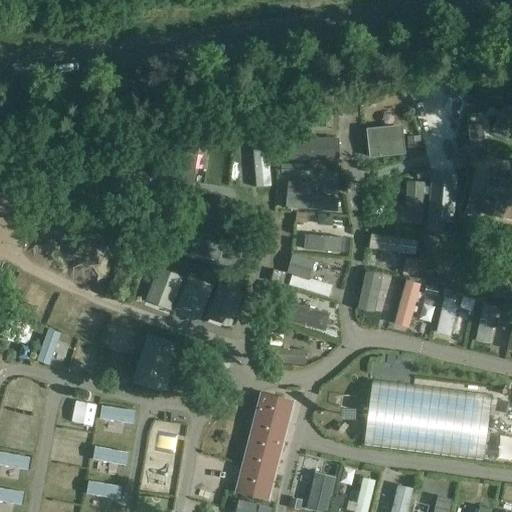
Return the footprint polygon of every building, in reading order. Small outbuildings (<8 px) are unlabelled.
[(483,126),(468,127),(469,142),(484,141),(483,126)] [(401,127),(367,130),(370,158),(404,154),(401,127)] [(419,137),(408,138),(408,148),(419,148),(419,137)] [(264,138),(245,140),(249,193),(268,191),(264,138)] [(339,140),(287,139),(286,160),(339,162),(339,140)] [(461,146),(463,162),(486,159),(485,144),(461,146)] [(153,197),(161,158),(146,156),(146,157),(128,153),(125,170),(143,173),(138,194),(153,197)] [(456,175),(432,174),(428,222),(453,223),(456,175)] [(511,182),(489,177),(479,215),(511,223),(511,182)] [(288,183),(286,208),(337,212),(338,199),(313,197),(314,185),(288,183)] [(392,207),(392,222),(421,223),(422,184),(407,183),(406,207),(392,207)] [(205,203),(191,255),(217,263),(231,210),(205,203)] [(306,215),(296,214),(295,224),(305,225),(306,215)] [(468,229),(455,227),(453,235),(466,238),(468,229)] [(414,257),(416,241),(369,236),(367,251),(414,257)] [(345,239),(305,237),(304,251),(344,253),(345,239)] [(99,251),(60,238),(52,261),(91,274),(99,251)] [(161,241),(158,257),(170,259),(173,243),(161,241)] [(143,245),(142,255),(155,256),(155,245),(143,245)] [(479,249),(478,275),(491,275),(492,250),(479,249)] [(293,258),(287,275),(292,277),(289,286),(328,297),(331,287),(307,281),(313,264),(293,258)] [(416,261),(406,259),(402,275),(414,277),(416,261)] [(286,275),(276,272),(273,283),(283,286),(286,275)] [(356,310),(373,315),(382,278),(365,274),(356,310)] [(394,325),(409,328),(420,285),(405,282),(394,325)] [(504,287),(495,286),(493,298),(506,301),(508,292),(504,287)] [(438,289),(426,287),(424,294),(436,297),(438,289)] [(444,290),(442,297),(456,300),(457,293),(444,290)] [(445,298),(436,334),(447,337),(456,301),(445,298)] [(53,323),(58,310),(32,300),(28,313),(53,323)] [(329,312),(281,302),(278,317),(325,328),(329,312)] [(511,303),(505,302),(503,314),(511,315),(511,303)] [(474,342),(489,345),(496,306),(482,303),(474,342)] [(70,315),(65,327),(96,339),(101,327),(70,315)] [(44,327),(37,324),(34,332),(42,335),(44,327)] [(5,328),(2,339),(28,345),(30,335),(5,328)] [(60,335),(48,331),(37,362),(49,366),(60,335)] [(131,346),(110,339),(106,348),(128,356),(131,346)] [(97,350),(81,345),(73,371),(89,375),(97,350)] [(306,352),(276,351),(276,363),(306,364),(306,352)] [(175,354),(163,392),(181,397),(192,360),(175,354)] [(371,381),(363,446),(484,462),(491,395),(413,387),(416,358),(382,354),(381,364),(371,363),(369,381),(371,381)] [(269,503),(295,402),(259,393),(234,494),(269,503)] [(71,451),(63,477),(79,482),(87,456),(71,451)] [(0,469),(0,489),(20,493),(23,474),(0,469)] [(229,491),(233,479),(210,473),(207,485),(229,491)] [(324,511),(333,479),(314,474),(306,509),(318,511),(324,511)] [(367,511),(374,482),(362,479),(354,511),(367,511)] [(407,511),(413,490),(398,486),(392,511),(407,511)] [(335,496),(331,511),(337,511),(339,505),(341,506),(343,498),(335,496)] [(447,511),(450,500),(437,497),(433,511),(447,511)] [(291,499),(290,508),(299,510),(301,501),(291,499)] [(270,511),(271,511),(231,503),(229,511),(270,511)]
